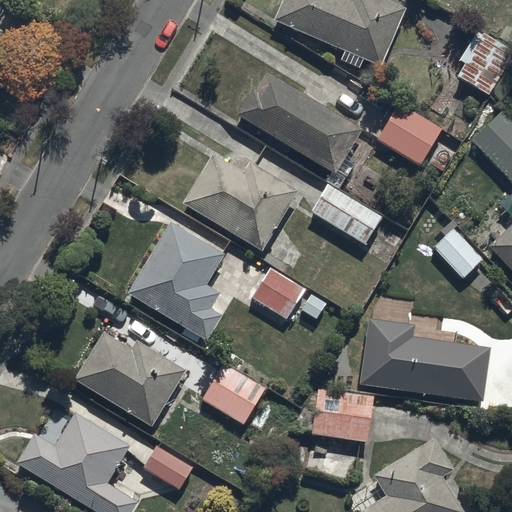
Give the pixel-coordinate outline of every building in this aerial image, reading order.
[(281,0),(272,19),(344,51),(341,58),(378,74),(407,10),(385,0),(281,0)] [(511,56),(511,50),(481,31),(473,43),(470,41),(458,59),(465,63),(457,75),(488,95),(511,56)] [(361,127),(266,71),(255,89),(251,87),(235,114),(335,173),(361,127)] [(397,101),(375,137),(419,165),(442,129),(397,101)] [(511,123),(498,110),(470,137),(511,180),(511,123)] [(212,153),(182,201),(262,251),(299,191),(248,160),(241,171),(212,153)] [(381,216),(325,182),(309,209),(364,243),(381,216)] [(223,253),(168,221),(127,291),(208,338),(222,313),(211,306),(220,290),(206,282),(223,253)] [(511,221),(487,245),(511,271),(511,221)] [(482,258),(452,227),(432,246),(462,278),(482,258)] [(304,290),(270,267),(251,296),(285,319),(304,290)] [(367,317),(358,383),(483,401),(490,348),(412,337),(414,324),(367,317)] [(102,329),(72,378),(150,425),(184,370),(125,334),(120,341),(102,329)] [(223,361),(200,397),(244,425),(267,389),(223,361)] [(312,386),(306,433),(367,442),(373,395),(312,386)] [(34,431),(15,462),(96,511),(131,511),(136,503),(107,485),(130,446),(75,413),(56,444),(34,431)] [(357,511),(462,511),(440,475),(452,468),(433,437),(372,474),(385,495),(357,511)] [(193,466),(154,444),(140,468),(179,491),(193,466)]
